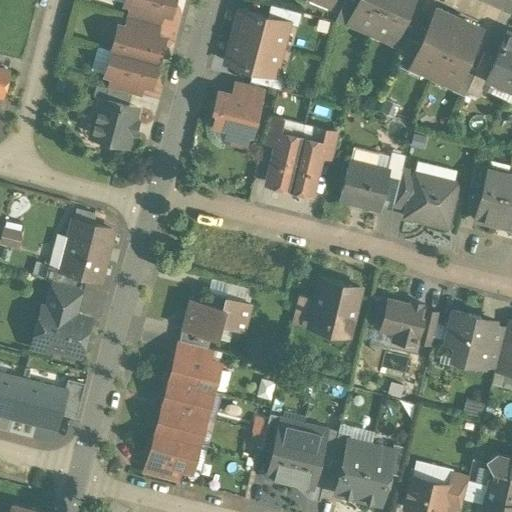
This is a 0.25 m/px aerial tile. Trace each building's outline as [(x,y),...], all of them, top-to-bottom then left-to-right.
[(173,0),(124,0),(123,3),(130,5),(162,14),(170,15),(173,0)] [(332,0),(308,0),(308,1),(329,9),(332,0)] [(357,3),(350,0),(343,0),(334,21),(347,27),(351,18),(350,18),(357,3)] [(357,0),(357,3),(350,18),(351,18),(347,27),(367,39),(384,0),(357,0)] [(384,0),(367,39),(389,46),(393,37),(394,37),(401,23),(410,0),(384,0)] [(162,14),(130,5),(127,16),(159,25),(162,14)] [(301,13),(270,5),(267,17),(286,22),(286,24),(297,27),(301,13)] [(452,17),(434,9),(419,43),(409,64),(410,64),(454,85),(455,85),(465,65),(480,30),(463,22),(464,20),(453,15),(452,17)] [(267,17),(241,10),(234,36),(280,48),(286,24),(286,22),(267,17)] [(159,25),(127,16),(124,28),(156,36),(159,25)] [(412,28),(401,23),(394,37),(393,37),(389,46),(402,51),(408,38),(412,28)] [(124,28),(117,26),(111,50),(157,62),(164,39),(124,28)] [(511,83),(511,35),(505,32),(494,56),(485,77),(486,78),(510,88),(511,83)] [(280,48),(234,36),(227,63),(253,70),(273,75),(273,73),(280,48)] [(419,43),(408,38),(402,51),(395,65),(407,71),(410,64),(409,64),(419,43)] [(157,62),(111,50),(105,74),(112,76),(144,84),(151,86),(157,62)] [(475,69),(465,91),(477,97),(486,78),(485,77),(494,56),(483,52),(475,69)] [(465,65),(455,85),(454,85),(451,91),(463,96),(465,91),(475,69),(465,65)] [(273,75),(253,70),(250,82),(281,90),(284,76),(273,73),(273,75)] [(144,84),(112,76),(108,88),(130,94),(141,96),(144,84)] [(263,91),(235,84),(232,96),(260,103),(263,91)] [(108,88),(95,85),(92,96),(100,98),(127,105),(130,94),(108,88)] [(232,96),(217,92),(213,109),(216,110),(213,124),(228,128),(225,140),(245,145),(248,133),(252,134),(260,103),(232,96)] [(127,105),(100,98),(96,115),(91,118),(93,123),(90,134),(102,137),(107,146),(115,141),(126,144),(136,108),(127,105)] [(284,119),(269,116),(263,140),(276,144),(279,131),(280,132),(284,119)] [(337,132),(324,129),(321,142),(323,142),(320,154),(331,157),(337,132)] [(280,132),(279,131),(276,144),(267,181),(289,186),(301,137),(280,132)] [(301,137),(289,186),(311,191),(320,154),(323,142),(321,142),(301,137)] [(404,155),(391,152),(387,169),(389,169),(387,176),(398,179),(400,169),(404,155)] [(387,169),(350,160),(340,200),(379,210),(387,176),(389,169),(387,169)] [(489,167),(474,163),(468,188),(481,191),(486,172),(487,172),(489,167)] [(413,172),(400,169),(398,179),(392,204),(405,207),(413,172)] [(457,182),(429,176),(428,182),(413,178),(415,172),(413,172),(405,207),(403,216),(421,220),(422,216),(446,222),(445,226),(446,226),(457,182)] [(487,172),(486,172),(481,191),(474,218),(494,223),(506,177),(487,172)] [(511,178),(506,177),(494,223),(511,227),(511,178)] [(77,204),(74,220),(102,227),(104,215),(82,205),(77,204)] [(3,220),(0,231),(0,243),(16,248),(23,226),(3,220)] [(102,227),(74,220),(61,268),(61,269),(86,275),(99,279),(112,230),(102,227)] [(83,288),(86,275),(61,269),(61,268),(34,261),(31,275),(51,280),(80,287),(83,288)] [(343,283),(321,277),(315,299),(311,315),(313,315),(311,326),(348,334),(358,292),(342,288),(343,283)] [(228,284),(210,279),(207,292),(215,294),(212,304),(222,307),(224,296),(228,284)] [(80,287),(51,280),(44,308),(73,315),(80,287)] [(251,289),(228,283),(228,284),(224,296),(248,302),(251,289)] [(315,299),(297,295),(291,321),(311,326),(313,315),(311,315),(315,299)] [(212,304),(189,298),(181,328),(209,336),(215,337),(219,324),(242,330),(249,302),(248,302),(224,296),(222,307),(212,304)] [(404,302),(388,298),(380,329),(394,332),(392,340),(412,345),(413,341),(430,345),(431,338),(435,321),(435,320),(424,317),(426,309),(421,308),(423,303),(411,300),(410,305),(403,304),(404,302)] [(73,315),(44,308),(40,307),(34,330),(39,331),(46,342),(45,345),(79,354),(88,319),(73,315)] [(447,323),(443,340),(452,343),(457,349),(455,358),(482,365),(483,363),(487,345),(486,344),(491,325),(492,320),(479,317),(479,316),(467,313),(467,314),(451,310),(447,323)] [(447,323),(435,321),(431,338),(443,340),(447,323)] [(494,366),(494,368),(506,371),(511,349),(511,323),(505,322),(504,328),(494,366)] [(504,328),(491,325),(486,344),(487,345),(483,363),(494,366),(504,328)] [(209,336),(181,328),(178,340),(179,340),(206,347),(209,336)] [(206,347),(179,340),(176,353),(207,361),(210,349),(206,347)] [(176,353),(175,353),(168,380),(212,391),(219,364),(207,361),(176,353)] [(0,413),(13,417),(22,380),(0,374),(0,413)] [(22,380),(13,417),(56,428),(59,415),(65,392),(22,380)] [(68,380),(59,415),(75,419),(84,384),(68,380)] [(212,391),(168,380),(161,406),(205,418),(212,391)] [(483,402),(465,398),(462,411),(479,415),(483,402)] [(205,418),(161,406),(154,432),(198,443),(205,418)] [(341,412),(329,409),(324,427),(337,430),(341,412)] [(261,445),(260,448),(273,451),(279,424),(281,424),(282,416),(269,413),(267,422),(264,433),(261,445)] [(267,422),(256,419),(253,430),(264,433),(267,422)] [(273,451),(267,475),(289,480),(301,429),(281,424),(279,424),(273,451)] [(324,435),(317,462),(328,465),(330,459),(337,430),(324,427),(323,434),(324,435)] [(301,429),(289,480),(312,485),(317,462),(324,435),(323,434),(301,429)] [(264,433),(253,430),(250,443),(261,445),(264,433)] [(350,433),(337,430),(330,459),(341,462),(346,441),(348,441),(350,433)] [(198,443),(154,432),(147,459),(148,459),(179,467),(191,470),(198,443)] [(348,441),(346,441),(341,462),(334,491),(357,496),(369,446),(348,441)] [(405,446),(392,443),(390,451),(391,452),(386,473),(398,476),(405,446)] [(390,451),(369,446),(357,496),(379,502),(386,473),(391,452),(390,451)] [(511,453),(511,454),(510,458),(494,454),(484,459),(491,470),(487,484),(511,489),(511,453)] [(179,467),(148,459),(145,472),(176,480),(179,467)] [(467,476),(451,472),(448,484),(450,484),(444,508),(459,511),(467,476)] [(448,484),(411,475),(403,507),(424,511),(427,511),(430,504),(444,508),(450,484),(448,484)] [(511,511),(511,489),(487,484),(482,505),(488,506),(486,511),(511,511)]
